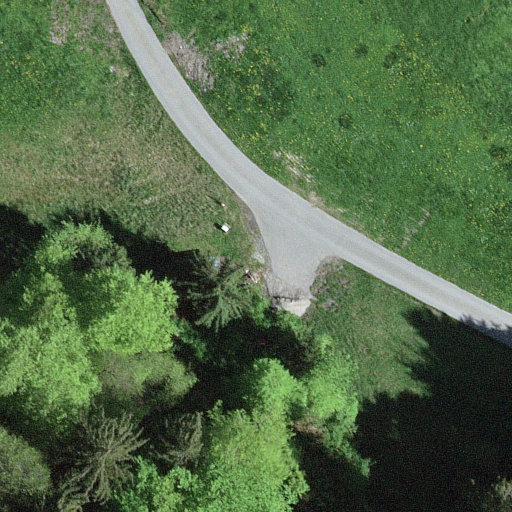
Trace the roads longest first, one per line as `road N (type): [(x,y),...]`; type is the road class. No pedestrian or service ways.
road 1 (track): [(511,324),(425,284),(209,158)]
road 2 (residential): [(209,158),(134,0)]
